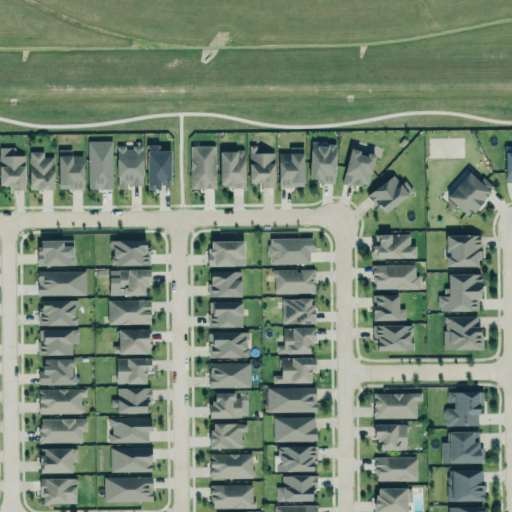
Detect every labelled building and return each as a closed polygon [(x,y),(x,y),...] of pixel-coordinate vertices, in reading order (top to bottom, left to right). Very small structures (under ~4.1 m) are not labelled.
[(88,140),(88,189),(106,189),(112,188),(113,140),(88,140)] [(309,179),(313,179),(316,179),(316,182),(334,183),(335,144),(326,143),(326,146),(318,145),(318,142),(311,141),(309,179)] [(116,189),(126,189),(126,185),(141,185),(141,144),(116,145),(116,189)] [(147,189),(147,145),(159,144),(159,149),(164,148),(166,150),(170,150),(171,184),(159,184),(159,189),(147,189)] [(214,145),(189,146),(190,188),(215,188),(214,145)] [(273,152),(256,152),(256,145),(248,145),(248,182),(260,182),(260,187),(273,187),(273,152)] [(0,147),(14,147),(15,154),(24,154),(25,190),(18,190),(11,190),(11,186),(0,185),(0,147)] [(303,187),(302,147),(288,147),(289,153),(277,153),(278,187),(303,187)] [(361,186),(362,183),(367,184),(374,155),(367,153),(367,156),(359,154),(359,151),(350,148),(341,183),(355,187),(356,185),(361,186)] [(82,155),(71,155),(70,149),(57,149),(57,189),(83,189),(82,155)] [(220,151),(235,151),(237,149),(242,149),(244,151),(245,187),(231,187),(227,187),(227,184),(220,184),(220,151)] [(52,157),(43,157),(42,151),(28,151),(28,189),(53,189),(52,157)] [(493,186),(481,177),(478,180),(466,171),(446,198),(469,216),(493,186)] [(385,212),(408,194),(412,190),(405,180),(400,184),(393,174),(366,194),(370,200),(372,199),(374,202),(376,206),(378,208),(380,207),(385,212)] [(415,257),(415,245),(409,246),(409,233),(378,234),(378,245),(371,245),(371,258),(415,257)] [(445,266),(479,266),(479,235),(445,235),(445,266)] [(270,238),(313,237),(314,251),(310,251),(310,262),(270,263),(270,255),(267,255),(267,244),(270,244),(270,238)] [(148,265),(147,239),(109,240),(109,265),(148,265)] [(37,264),(42,264),(42,265),(73,264),(75,262),(75,256),(73,255),(73,240),(40,240),(40,247),(38,247),(37,248),(37,258),(37,264)] [(211,241),(244,240),(245,265),(213,266),(208,265),(207,260),(207,258),(207,255),(207,252),(207,248),(211,247),(211,241)] [(370,264),(414,263),(414,275),(418,275),(419,289),(371,290),(370,264)] [(125,266),(146,266),(148,270),(148,276),(145,280),(145,283),(142,288),(142,293),(107,293),(107,267),(125,267),(125,266)] [(272,269),(273,294),(314,292),(313,268),(272,269)] [(85,294),(84,270),(36,271),(37,295),(85,294)] [(210,271),(241,270),(241,296),(207,296),(207,282),(210,282),(210,277),(210,271)] [(438,311),(479,310),(479,273),(447,274),(448,296),(437,296),(438,311)] [(373,295),(398,295),(398,320),(373,320),(373,295)] [(282,297),(312,297),(312,305),(313,305),(313,309),(314,309),(314,323),(282,323),(282,297)] [(150,323),(149,298),(106,300),(107,324),(150,323)] [(76,325),(76,300),(38,299),(38,324),(76,325)] [(242,300),(243,326),(208,327),(208,313),(210,313),(210,301),(242,300)] [(442,315),(442,327),(439,327),(440,350),(480,348),(479,323),(475,323),(474,313),(442,315)] [(371,323),(370,335),(375,337),(376,349),(412,349),(411,323),(403,321),(379,321),(371,323)] [(314,327),(282,327),(282,345),(276,345),(276,353),(309,353),(309,342),(315,342),(314,327)] [(39,329),(39,341),(37,341),(38,355),(72,355),(71,341),(77,341),(77,328),(39,329)] [(149,352),(149,329),(117,329),(117,347),(113,347),(113,353),(149,352)] [(208,332),(208,357),(248,356),(247,346),(245,346),(245,338),(249,338),(248,331),(208,332)] [(115,357),(150,357),(150,371),(145,371),(145,383),(115,383),(115,357)] [(280,357),(281,374),(273,374),(273,382),(291,382),(291,383),(310,383),(310,369),(315,369),(315,357),(280,357)] [(40,384),(73,384),(73,358),(39,359),(40,384)] [(210,363),(210,376),(208,376),(209,387),(250,386),(250,362),(210,363)] [(265,389),(267,389),(267,385),(316,386),(316,411),(267,411),(267,408),(265,408),(265,389)] [(38,388),(87,387),(87,398),(82,398),(82,402),(84,405),(84,409),(80,412),(38,413),(38,388)] [(150,387),(116,387),(116,413),(146,413),(146,406),(148,406),(148,400),(150,400),(150,387)] [(446,390),(483,389),(484,405),(478,405),(478,425),(446,426),(445,419),(443,416),(443,411),(445,408),(453,407),(452,401),(447,401),(446,390)] [(369,391),(370,418),(414,417),(414,400),(420,400),(419,390),(369,391)] [(208,419),(208,404),(210,404),(210,400),(213,400),(213,392),(235,391),(235,397),(241,397),(241,416),(232,417),(231,418),(208,419)] [(314,416),(281,416),(281,413),(273,414),(273,440),(317,440),(317,426),(314,426),(314,416)] [(40,416),(88,415),(88,432),(83,432),(84,443),(38,444),(38,432),(39,431),(39,424),(40,423),(40,416)] [(149,417),(108,417),(108,442),(149,442),(149,417)] [(240,447),(240,431),(246,431),(246,423),(209,423),(209,448),(240,447)] [(373,423),(406,423),(406,448),(400,448),(400,450),(380,450),(380,440),(378,440),(378,438),(373,438),(373,423)] [(448,432),(479,431),(479,448),(483,448),(483,461),(480,461),(480,463),(449,464),(449,462),(442,462),(441,441),(448,441),(448,432)] [(277,445),(277,453),(273,453),(273,470),(312,470),(312,462),(316,462),(316,445),(277,445)] [(39,447),(78,446),(78,462),(73,462),(73,473),(40,473),(39,447)] [(109,447),(110,472),(150,471),(151,446),(109,447)] [(251,453),(208,453),(209,478),(251,477),(251,453)] [(416,480),(415,456),(374,457),(374,481),(416,480)] [(451,471),(482,470),(482,501),(451,501),(451,500),(447,500),(447,474),(451,474),(451,471)] [(311,500),(276,500),(276,486),(282,486),(282,474),(316,474),(316,486),(314,486),(314,493),(311,493),(311,500)] [(103,476),(151,475),(152,500),(104,501),(103,476)] [(75,503),(75,477),(39,478),(40,503),(75,503)] [(207,483),(207,493),(210,493),(210,507),(253,507),(253,499),(250,499),(250,483),(207,483)] [(377,487),(406,487),(406,488),(411,488),(411,501),(406,502),(406,511),(373,511),(373,498),(375,497),(375,494),(378,494),(377,487)] [(274,504),(274,511),(317,511),(317,503),(274,504)]
